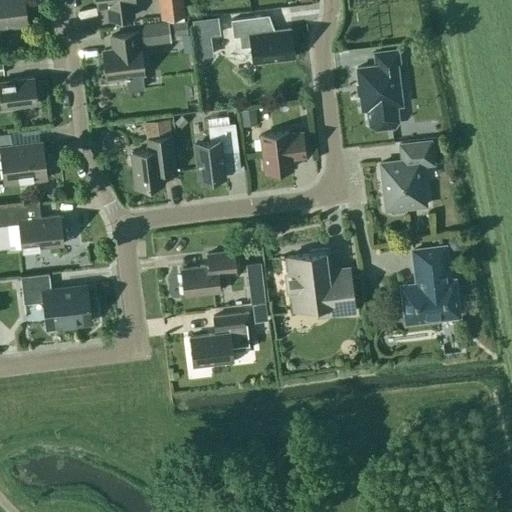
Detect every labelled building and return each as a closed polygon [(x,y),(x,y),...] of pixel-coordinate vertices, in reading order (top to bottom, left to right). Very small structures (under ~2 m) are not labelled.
[(0,0),(0,26),(25,23),(22,0),(0,0)] [(95,0),(96,6),(106,5),(108,18),(132,15),(131,2),(133,1),(133,0),(95,0)] [(183,14),(181,0),(157,0),(159,17),(183,14)] [(292,56),(289,27),(262,31),(260,15),(229,19),(231,36),(237,35),(239,47),(250,45),(252,62),(292,56)] [(186,35),(184,19),(166,21),(166,19),(139,22),(142,43),(169,40),(169,37),(186,35)] [(73,32),(74,42),(91,41),(90,32),(73,32)] [(110,35),(111,48),(102,49),(105,77),(125,75),(126,89),(142,87),(141,73),(142,73),(139,45),(136,45),(134,32),(110,35)] [(184,39),(185,62),(201,62),(200,38),(184,39)] [(398,62),(397,49),(373,52),(375,64),(356,67),(361,109),(366,108),(368,123),(374,128),(392,125),(397,120),(395,104),(400,104),(395,62),(398,62)] [(32,76),(0,80),(0,103),(0,107),(35,103),(32,76)] [(255,123),(253,107),(239,108),(241,125),(255,123)] [(172,159),(169,135),(167,117),(144,120),(146,138),(147,149),(129,151),(134,186),(162,183),(159,160),(172,159)] [(237,150),(233,122),(207,125),(209,142),(193,144),(197,178),(224,175),(221,152),(237,150)] [(290,157),(304,155),(300,131),(287,133),(287,130),(259,134),(263,170),(291,167),(290,157)] [(0,132),(0,162),(2,181),(44,175),(40,142),(9,145),(8,131),(0,132)] [(405,206),(425,204),(420,164),(432,162),(429,139),(398,143),(400,159),(379,162),(385,208),(389,208),(392,211),(403,210),(405,206)] [(58,214),(39,217),(37,202),(0,206),(0,224),(17,223),(20,248),(61,243),(58,214)] [(451,280),(448,281),(443,245),(412,249),(414,271),(416,271),(418,284),(407,286),(407,287),(410,287),(411,298),(406,298),(406,299),(409,299),(412,319),(444,315),(445,330),(441,330),(445,358),(461,357),(457,328),(453,329),(453,324),(452,314),(455,314),(451,280)] [(326,272),(323,247),(308,249),(308,253),(285,256),(292,307),(320,304),(321,314),(353,310),(348,270),(326,272)] [(233,263),(231,250),(205,253),(206,264),(180,267),(183,294),(218,290),(215,265),(233,263)] [(260,286),(259,271),(245,273),(246,287),(260,286)] [(45,325),(89,319),(85,286),(49,290),(47,272),(19,275),(22,302),(42,300),(45,325)] [(261,302),(252,303),(253,315),(261,314),(261,302)] [(247,311),(236,312),(212,315),(214,333),(188,336),(191,364),(232,360),(231,348),(252,346),(247,311)]
